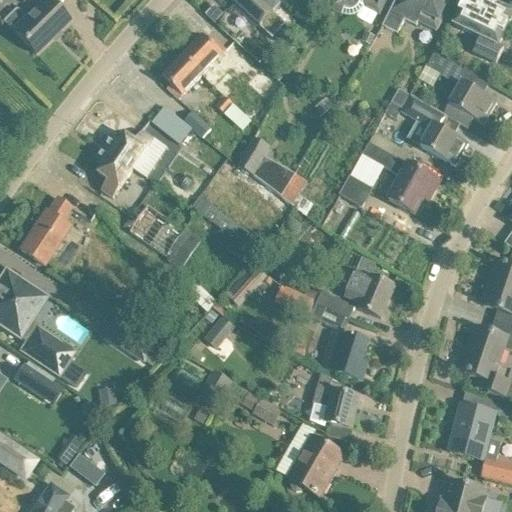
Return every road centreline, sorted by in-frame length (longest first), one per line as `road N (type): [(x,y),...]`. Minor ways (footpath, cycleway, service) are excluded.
road 1 (unclassified): [(389,511),(417,348),(443,269),(511,154)]
road 2 (unclassified): [(0,207),(65,112),(162,0)]
